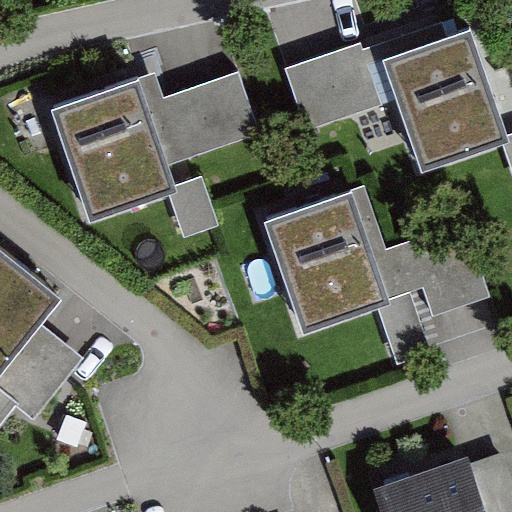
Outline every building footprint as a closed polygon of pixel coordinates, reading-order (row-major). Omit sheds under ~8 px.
[(370,66),(385,61),(423,173),(510,143),(472,32),(448,40),(443,24),(366,50),(363,43),(285,70),(307,132),(384,106),(370,66)] [(157,75),(52,111),(92,225),(181,195),(171,167),(264,136),(242,73),(166,100),(157,75)] [(364,191),(268,225),(307,337),(393,307),(392,302),(425,290),(435,317),(491,298),(466,226),(386,254),(364,191)] [(63,301),(0,251),(0,430),(18,409),(36,423),(86,360),(44,326),(63,301)] [(469,459),(375,492),(381,511),(511,511),(511,478),(503,454),(472,465),(469,459)]
